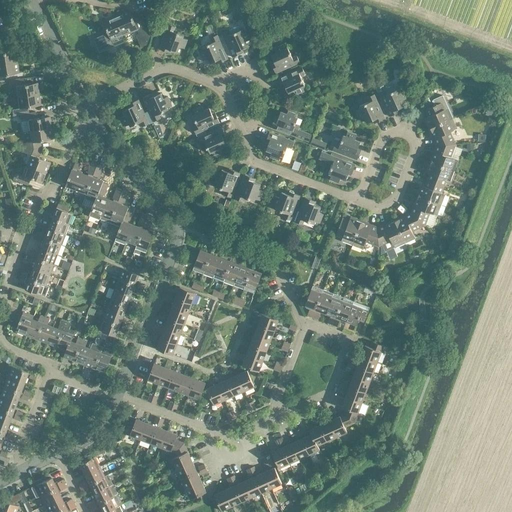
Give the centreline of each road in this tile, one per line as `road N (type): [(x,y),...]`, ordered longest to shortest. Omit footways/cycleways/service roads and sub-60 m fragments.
road 1 (residential): [(119,394),(178,233),(169,210),(84,111)]
road 2 (residential): [(0,324),(6,284),(41,193),(57,180),(84,111)]
road 3 (residential): [(213,82),(227,95),(256,161),(359,199)]
road 4 (residential): [(272,419),(326,399),(347,341),(304,325)]
road 5 (residential): [(119,394),(229,437),(272,419)]
road 6 (residential): [(84,111),(166,68),(213,82)]
road 7 (residential): [(359,199),(377,206),(397,197),(416,146),(401,130),(383,137)]
road 8 (residential): [(84,111),(32,0)]
